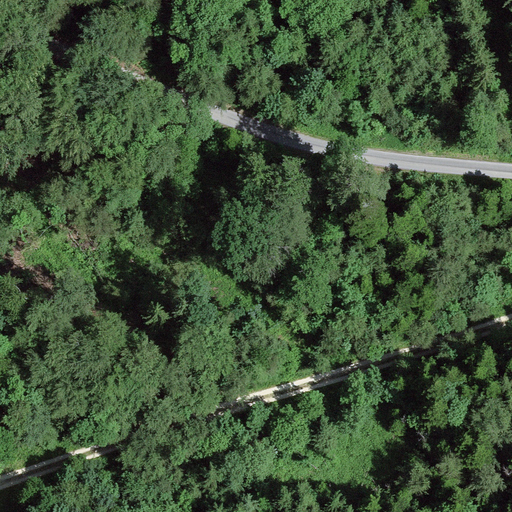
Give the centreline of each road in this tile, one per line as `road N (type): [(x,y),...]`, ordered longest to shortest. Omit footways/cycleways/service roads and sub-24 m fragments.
road 1 (track): [(511,319),(0,479)]
road 2 (unclassified): [(511,166),(297,136),(0,19)]
